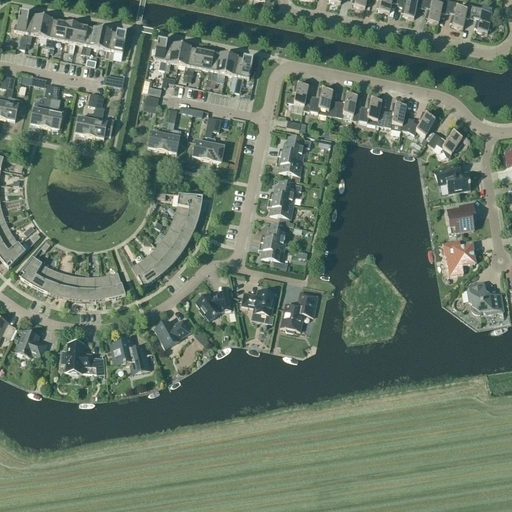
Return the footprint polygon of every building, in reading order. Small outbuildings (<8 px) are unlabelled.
[(367,0),(366,0),(355,0),(356,0),(355,0),(354,0),(354,1),(351,8),(352,9),(352,8),(358,10),(364,11),(367,0)] [(391,5),(391,0),(366,0),(367,0),(373,1),(373,0),(376,0),(381,1),(380,5),(379,5),(376,13),(376,14),(376,13),(382,15),(389,16),(391,5)] [(416,10),(415,10),(417,1),(409,0),(391,0),(391,5),(398,7),(398,4),(405,6),(405,10),(403,10),(403,11),(400,18),(401,19),(401,18),(407,20),(413,21),(416,10)] [(440,15),(441,6),(432,4),(433,0),(431,0),(416,0),(417,1),(415,10),(416,10),(422,11),(423,9),(430,11),(429,15),(428,15),(425,23),(425,24),(425,23),(431,25),(438,26),(440,15)] [(465,20),(464,20),(466,11),(456,9),(457,5),(442,2),(441,6),(440,15),(447,16),(447,14),(454,16),(454,20),(452,20),(449,28),(450,29),(450,28),(456,30),(462,31),(465,20)] [(482,10),(467,7),(466,11),(464,20),(465,20),(471,21),(472,19),(479,21),(478,25),(477,25),(473,33),(474,34),(474,33),(480,35),(487,36),(488,32),(490,32),(490,33),(491,24),(489,23),(491,17),(481,14),(482,10)] [(25,46),(31,19),(28,19),(29,18),(19,16),(17,27),(15,27),(13,33),(16,33),(15,35),(23,37),(22,39),(20,39),(18,52),(24,53),(25,46)] [(31,38),(39,40),(43,21),(34,19),(34,20),(31,19),(25,46),(30,47),(31,38)] [(52,24),(52,22),(43,21),(39,40),(47,42),(45,50),(49,51),(55,24),(52,24)] [(55,44),(62,45),(63,44),(67,25),(58,23),(57,25),(55,24),(49,51),(53,52),(55,44)] [(74,48),(74,47),(78,28),(67,25),(63,44),(70,46),(69,55),(72,56),(74,48)] [(78,28),(74,47),(82,48),(81,57),(84,58),(90,31),(87,31),(88,30),(78,28)] [(90,31),(84,58),(85,58),(89,59),(91,50),(98,52),(98,51),(102,32),(93,31),(93,32),(90,31)] [(102,32),(98,51),(106,53),(104,61),(108,62),(109,59),(109,57),(113,36),(111,35),(111,34),(102,32)] [(109,57),(113,58),(114,55),(122,56),(126,37),(117,35),(116,37),(113,36),(109,57)] [(4,43),(3,50),(11,52),(13,45),(4,43)] [(161,67),(165,68),(169,47),(167,47),(167,46),(158,44),(154,63),(162,64),(161,67)] [(170,66),(178,68),(181,49),(172,47),(172,48),(169,47),(165,68),(164,74),(168,75),(170,66)] [(185,69),(183,78),(188,79),(193,52),(190,52),(190,50),(181,49),(178,68),(185,69)] [(196,52),(196,53),(193,52),(188,79),(192,79),(194,71),(201,72),(205,53),(196,52)] [(207,82),(211,83),(216,57),(214,56),(214,55),(205,53),(201,72),(209,74),(207,82)] [(217,76),(225,77),(229,58),(220,56),(219,57),(216,57),(211,83),(215,84),(217,76)] [(238,60),(229,58),(225,77),(232,79),(231,87),(235,88),(240,62),(237,61),(238,60)] [(243,61),(243,62),(240,62),(235,88),(233,95),(239,97),(242,84),(240,83),(241,80),(249,82),(252,63),(243,61)] [(87,62),(85,68),(94,70),(96,64),(87,62)] [(2,79),(0,89),(0,91),(6,92),(9,80),(2,79)] [(5,99),(0,122),(6,123),(6,122),(15,124),(18,108),(19,102),(14,101),(11,101),(15,81),(9,80),(6,92),(5,99)] [(104,81),(102,87),(115,90),(117,83),(104,81)] [(303,109),(305,100),(306,100),(308,89),(301,88),(295,88),(295,87),(294,87),(294,96),(295,96),(294,100),(287,99),(285,107),(286,107),(286,105),(303,109)] [(33,111),(30,127),(39,129),(44,131),(53,89),(47,88),(44,100),(46,100),(45,107),(34,105),(33,111)] [(53,89),(44,131),(50,132),(50,131),(59,133),(62,117),(57,116),(60,103),(57,102),(59,90),(53,89)] [(147,96),(160,99),(161,93),(148,90),(147,96)] [(303,109),(302,113),(327,118),(328,114),(330,103),(332,94),(325,93),(319,93),(319,92),(318,101),(320,101),(319,105),(312,104),(312,102),(306,100),(305,100),(303,109)] [(87,109),(95,110),(97,98),(90,96),(87,109)] [(343,117),(352,119),(354,110),(357,99),(350,98),(344,98),(344,97),(343,97),(343,106),(344,106),(343,110),(336,109),(337,104),(330,103),(328,114),(327,118),(342,121),(343,117)] [(97,98),(95,110),(93,117),(89,139),(103,142),(104,138),(110,139),(113,123),(107,122),(106,126),(101,125),(104,111),(101,111),(103,99),(97,98)] [(146,98),(144,108),(156,111),(158,101),(146,98)] [(352,119),(351,123),(376,128),(377,124),(379,113),(381,104),(374,103),(368,103),(368,102),(367,111),(369,111),(368,115),(361,114),(361,112),(354,110),(352,119)] [(390,131),(390,132),(400,134),(400,133),(401,129),(403,120),(406,109),(399,108),(393,108),(393,107),(392,107),(392,116),(393,116),(392,120),(385,119),(386,114),(379,113),(377,124),(376,128),(390,131)] [(166,132),(161,154),(167,155),(176,157),(179,141),(180,135),(172,133),(176,114),(170,113),(166,132)] [(414,122),(403,120),(401,129),(400,133),(407,134),(414,138),(416,134),(425,139),(435,122),(429,119),(423,116),(423,115),(419,124),(421,125),(419,128),(412,125),(413,123),(414,122)] [(89,139),(93,117),(89,116),(88,122),(79,120),(76,137),(89,139)] [(200,162),(206,163),(210,141),(212,134),(214,122),(208,120),(204,139),(206,140),(205,146),(195,144),(192,160),(200,162)] [(214,122),(212,134),(218,135),(221,123),(214,122)] [(287,124),(286,131),(299,133),(300,126),(287,124)] [(150,135),(147,151),(156,153),(161,154),(166,132),(162,131),(161,137),(150,135)] [(429,144),(427,147),(433,151),(436,148),(451,158),(454,152),(456,152),(462,146),(461,145),(461,146),(459,145),(462,141),(456,137),(450,134),(451,134),(450,133),(446,142),(448,142),(445,146),(439,142),(440,140),(434,136),(429,144)] [(430,134),(425,142),(427,143),(429,144),(434,136),(430,134)] [(278,153),(277,160),(301,164),(304,150),(309,151),(310,144),(303,143),(303,142),(287,139),(286,146),(284,146),(283,154),(278,153)] [(224,150),(213,148),(215,142),(210,141),(206,163),(212,164),(220,166),(224,150)] [(277,160),(275,166),(280,167),(279,175),(291,177),(290,184),(298,186),(300,179),(298,179),(301,164),(277,160)] [(433,174),(438,189),(446,186),(448,197),(470,193),(467,175),(460,176),(456,166),(433,174)] [(274,197),(269,196),(268,203),(292,208),(295,194),(300,195),(301,189),(277,184),(274,197)] [(202,200),(178,197),(178,201),(177,205),(176,209),(175,213),(199,218),(200,213),(201,209),(202,204),(202,200)] [(270,218),(289,222),(292,208),(268,203),(267,209),(271,210),(270,218)] [(472,224),(475,223),(472,207),(459,209),(459,211),(447,213),(449,227),(454,227),(456,236),(473,233),(472,224)] [(197,226),(198,222),(199,218),(175,213),(175,215),(174,219),(172,222),(171,227),(193,236),(193,235),(195,230),(197,226)] [(4,221),(3,218),(0,219),(0,235),(8,231),(7,228),(5,225),(4,221)] [(156,225),(154,230),(160,233),(162,228),(156,225)] [(261,239),(259,246),(283,251),(286,236),(284,236),(286,230),(269,226),(268,233),(267,232),(265,240),(261,239)] [(192,239),(193,236),(171,227),(170,229),(168,232),(166,235),(164,238),(163,240),(184,253),(185,251),(187,247),(190,243),(192,239)] [(12,239),(10,235),(8,231),(0,235),(0,255),(16,243),(15,242),(12,239)] [(34,245),(40,240),(36,236),(35,236),(36,236),(30,241),(34,245)] [(158,247),(156,250),(154,251),(172,268),(174,265),(177,262),(180,258),(183,255),(184,253),(163,240),(163,241),(160,244),(158,247)] [(8,271),(25,254),(22,251),(19,248),(17,245),(16,243),(0,255),(0,262),(1,264),(5,268),(8,271)] [(441,246),(443,259),(446,259),(449,278),(463,276),(462,268),(475,266),(471,247),(460,249),(459,243),(441,246)] [(45,244),(41,251),(45,254),(49,248),(50,248),(45,244)] [(281,265),(283,251),(259,246),(258,252),(262,253),(261,261),(281,265)] [(171,269),(172,268),(154,251),(151,255),(148,257),(146,260),(143,261),(158,280),(161,278),(165,275),(168,272),(171,269)] [(39,265),(36,263),(33,261),(18,280),(21,283),(25,285),(29,288),(33,290),(45,269),(42,267),(39,265)] [(154,284),(158,280),(143,261),(140,264),(137,266),(134,268),(133,268),(131,270),(143,291),(147,289),(150,286),(154,284)] [(48,271),(45,269),(33,290),(37,292),(41,294),(45,296),(49,297),(51,298),(59,275),(54,274),(51,272),(48,271)] [(65,277),(61,276),(59,275),(51,298),(54,299),(58,300),(62,301),(67,302),(69,303),(73,279),(71,279),(68,278),(65,277)] [(110,278),(107,278),(103,279),(107,303),(112,302),(116,301),(121,300),(125,298),(117,276),(114,277),(110,278)] [(79,280),(75,279),(73,279),(69,303),(71,303),(76,304),(80,304),(85,304),(88,304),(88,280),(86,280),(82,280),(79,280)] [(96,280),(93,280),(88,280),(88,304),(89,304),(94,304),(98,304),(103,304),(107,303),(103,279),(100,280),(96,280)] [(503,322),(504,322),(500,297),(485,299),(483,286),(470,288),(467,293),(469,305),(472,307),(471,310),(471,313),(473,316),(476,317),(480,317),(482,315),(485,317),(502,314),(503,322)] [(260,294),(259,299),(244,296),(241,308),(257,311),(256,316),(270,319),(275,297),(260,294)] [(203,318),(204,317),(209,324),(221,314),(221,315),(227,310),(224,296),(217,297),(218,301),(211,302),(208,297),(195,306),(200,312),(199,313),(203,318)] [(285,332),(285,333),(286,335),(293,336),(295,335),(295,334),(299,335),(303,318),(313,320),(317,300),(300,296),(297,310),(285,307),(280,331),(285,332)] [(0,340),(1,338),(10,342),(16,331),(7,326),(0,322),(0,340)] [(178,342),(190,335),(182,323),(171,329),(168,324),(154,332),(165,351),(179,343),(178,342)] [(38,339),(24,334),(16,355),(30,360),(31,357),(41,361),(46,348),(36,344),(38,339)] [(199,335),(194,340),(204,350),(209,345),(199,335)] [(144,349),(131,352),(129,342),(120,344),(120,346),(111,348),(113,359),(112,359),(114,369),(123,367),(123,368),(125,367),(129,366),(130,367),(132,375),(131,376),(132,377),(132,376),(140,374),(140,375),(149,373),(144,349)] [(92,361),(93,357),(92,357),(92,358),(85,357),(86,349),(88,349),(88,348),(66,347),(65,347),(67,347),(67,356),(58,355),(58,356),(62,356),(61,365),(59,365),(69,366),(68,375),(82,376),(82,375),(81,375),(82,368),(96,370),(97,378),(103,377),(104,380),(102,358),(102,362),(92,361)]
